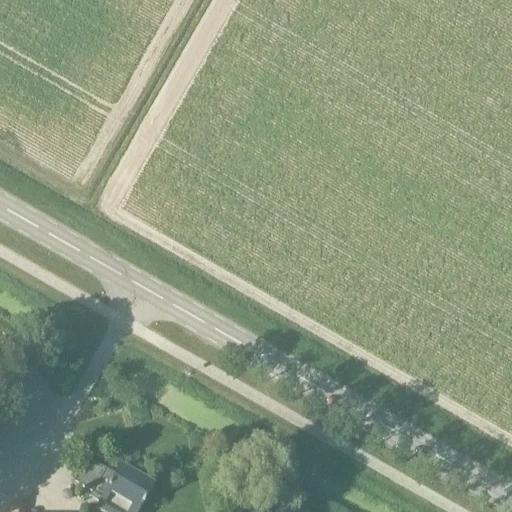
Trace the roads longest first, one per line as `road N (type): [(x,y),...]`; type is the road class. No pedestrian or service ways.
road 1 (primary): [(511,499),(141,286)]
road 2 (primary): [(141,286),(0,206)]
